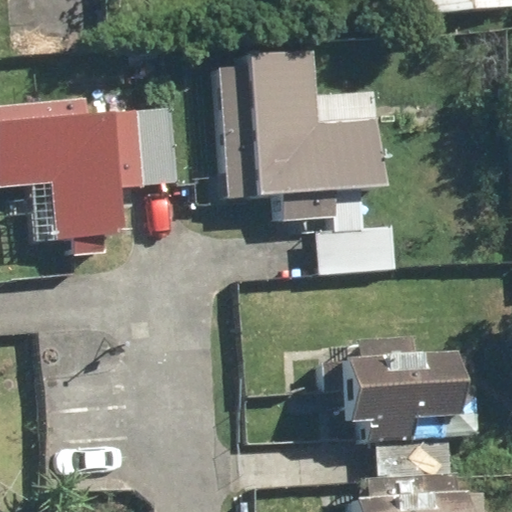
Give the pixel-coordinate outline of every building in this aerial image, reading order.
[(504,10),(503,0),(415,0),(417,17),(504,10)] [(302,96),(298,48),(232,53),(235,92),(206,94),(214,201),(270,198),(272,223),(350,217),(348,192),(363,191),(364,203),(409,200),(403,119),(365,121),(363,92),(302,96)] [(95,96),(0,104),(0,189),(37,186),(43,243),(109,237),(95,96)] [(384,271),(380,227),(304,232),(307,277),(384,271)] [(344,342),(345,362),(330,363),(334,426),(347,426),(348,448),(364,447),(366,478),(442,474),(441,441),(468,439),(464,353),(401,357),(400,339),(344,342)] [(448,496),(447,478),(351,482),(352,500),(340,501),(340,511),(476,511),(476,495),(448,496)]
